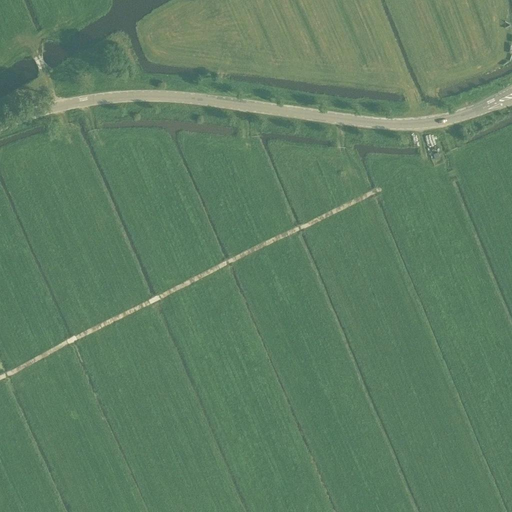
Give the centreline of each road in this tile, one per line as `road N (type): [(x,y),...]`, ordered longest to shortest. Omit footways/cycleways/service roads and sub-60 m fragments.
road 1 (unclassified): [(0,127),(88,101),(173,98),(385,125),(439,123),(511,96)]
road 2 (track): [(0,378),(381,188)]
